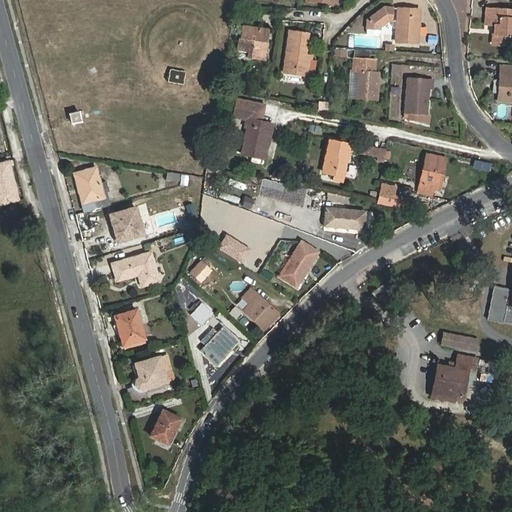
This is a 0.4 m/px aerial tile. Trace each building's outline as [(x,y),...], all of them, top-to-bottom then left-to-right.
[(393,9),(393,7),(383,6),(367,20),(367,27),(380,28),(380,26),(389,21),(397,21),(396,41),(419,42),(421,8),(398,7),(398,9),(393,9)] [(511,8),(487,7),(486,16),(489,16),(488,24),(496,25),(494,44),(511,44),(511,8)] [(266,61),(270,31),(243,27),(240,51),(251,52),(250,59),(266,61)] [(307,59),(308,54),(311,33),(291,30),(286,71),(310,74),(312,64),(312,59),(307,59)] [(357,71),(357,100),(379,101),(380,72),(375,72),(376,60),(354,59),(354,71),(357,71)] [(312,64),(310,74),(318,75),(319,65),(312,64)] [(186,71),(171,69),(169,81),(184,84),(186,71)] [(511,100),(511,74),(502,74),(501,100),(511,100)] [(409,78),(407,114),(406,120),(431,127),(432,116),(428,115),(430,91),(433,91),(434,80),(409,78)] [(263,142),(268,122),(262,120),(266,105),(241,98),(236,116),(248,119),(246,126),(248,126),(242,150),(264,156),(267,143),(263,142)] [(272,123),(268,122),(263,142),(267,143),(272,123)] [(332,139),(324,171),(335,174),(334,180),(344,182),(352,143),(332,139)] [(384,162),(387,151),(371,148),(370,154),(378,156),(377,160),(384,162)] [(440,189),(448,157),(428,152),(419,190),(433,193),(434,187),(440,189)] [(19,199),(8,161),(0,163),(0,202),(1,204),(19,199)] [(87,211),(112,204),(110,195),(106,196),(105,194),(98,167),(76,173),(80,187),(83,186),(88,201),(85,202),(87,211)] [(396,186),(383,183),(379,201),(392,204),(396,186)] [(80,187),(85,202),(88,201),(83,186),(80,187)] [(117,224),(122,240),(145,234),(138,207),(112,215),(115,225),(117,224)] [(366,232),(369,212),(329,207),(326,227),(366,232)] [(117,242),(122,240),(117,224),(115,225),(112,215),(110,215),(117,242)] [(299,286),(320,251),(304,241),(283,276),(299,286)] [(153,252),(114,263),(119,281),(141,274),(145,286),(162,281),(153,252)] [(192,272),(202,281),(213,269),(209,266),(212,262),(207,257),(192,272)] [(391,289),(386,282),(373,291),(378,298),(391,289)] [(511,289),(494,286),(487,320),(511,324),(511,289)] [(253,304),(247,310),(267,330),(281,315),(254,289),(246,297),(253,304)] [(239,303),(247,310),(253,304),(246,297),(239,303)] [(204,325),(213,313),(202,303),(192,315),(204,325)] [(145,340),(138,311),(116,317),(124,345),(145,340)] [(216,365),(238,343),(224,329),(203,351),(216,365)] [(433,391),(455,395),(462,397),(468,367),(475,369),(477,359),(458,355),(456,364),(455,369),(448,368),(439,366),(433,391)] [(166,357),(159,358),(165,383),(173,381),(166,357)] [(165,383),(159,358),(135,365),(138,379),(136,380),(134,383),(134,386),(135,388),(137,389),(139,390),(142,390),(165,383)] [(453,401),(455,395),(433,391),(432,397),(453,401)] [(182,420),(163,411),(151,436),(168,444),(174,431),(177,432),(182,420)]
